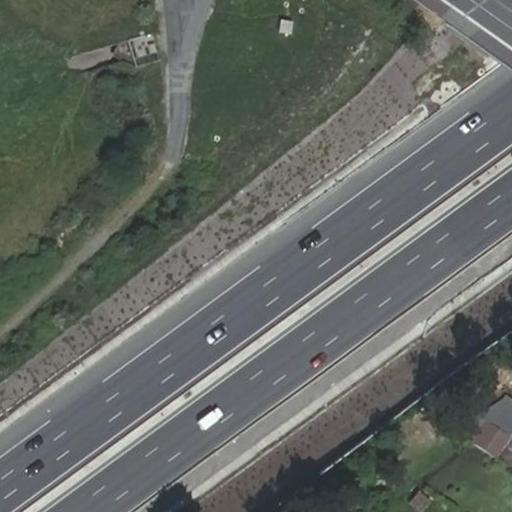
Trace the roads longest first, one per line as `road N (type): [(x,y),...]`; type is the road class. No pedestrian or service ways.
road 1 (motorway): [(511,119),(0,491)]
road 2 (motorway): [(83,511),(511,197)]
